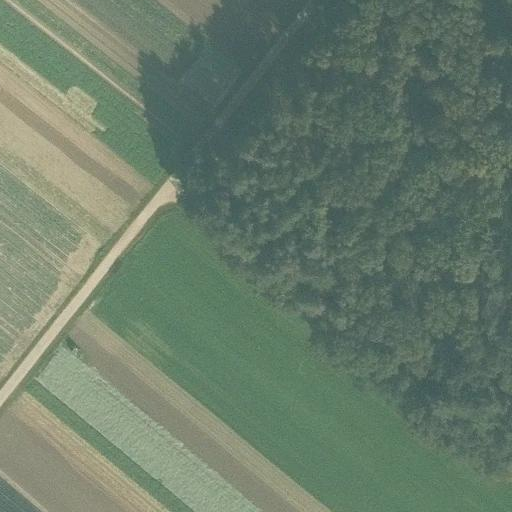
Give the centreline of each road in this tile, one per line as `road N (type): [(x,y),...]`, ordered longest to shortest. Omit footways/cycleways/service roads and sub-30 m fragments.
road 1 (track): [(313,0),(0,398)]
road 2 (track): [(511,466),(165,188)]
